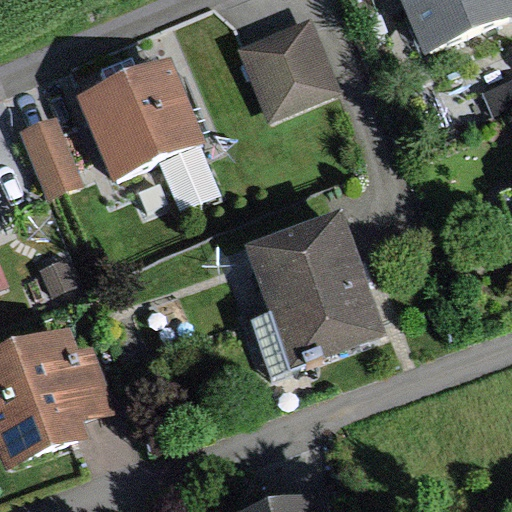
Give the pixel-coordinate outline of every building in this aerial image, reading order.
[(394,0),(416,57),(502,26),(492,0),(394,0)] [(263,121),(323,96),(299,39),(239,64),(263,121)] [(102,180),(181,149),(153,80),(75,110),(102,180)] [(45,126),(14,138),(41,203),(71,190),(45,126)] [(364,230),(417,213),(412,195),(358,212),(364,230)] [(284,366),(364,337),(326,230),(246,259),(284,366)] [(61,266),(48,271),(59,299),(72,294),(61,266)] [(0,366),(0,471),(73,443),(65,421),(97,408),(80,365),(65,371),(55,346),(0,366)]
